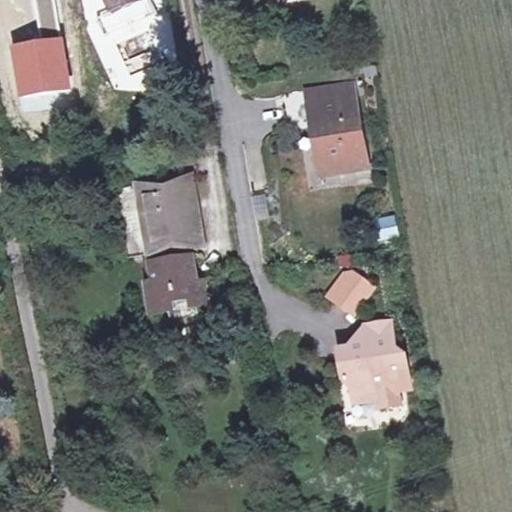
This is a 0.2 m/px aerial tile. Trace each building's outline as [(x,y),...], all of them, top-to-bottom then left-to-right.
[(115,0),(121,10),(142,0),(115,0)] [(308,98),(310,110),(358,102),(356,90),(308,98)] [(320,180),(346,176),(345,164),(367,160),(358,102),(310,110),(320,180)] [(345,164),(346,176),(369,171),(367,160),(345,164)] [(189,185),(114,196),(126,263),(143,260),(177,255),(200,251),(189,185)] [(143,260),(146,272),(179,268),(177,255),(143,260)] [(179,268),(146,272),(149,290),(139,291),(146,324),(162,320),(187,316),(204,312),(201,295),(193,296),(188,277),(181,278),(179,268)] [(350,283),(329,303),(351,325),(376,300),(359,282),(350,283)] [(187,316),(162,320),(164,330),(190,325),(187,316)] [(348,354),(336,356),(338,384),(351,398),(372,392),(375,409),(377,415),(397,411),(395,397),(409,394),(402,359),(396,359),(390,330),(367,334),(348,354)] [(372,392),(351,398),(353,413),(375,409),(372,392)]
